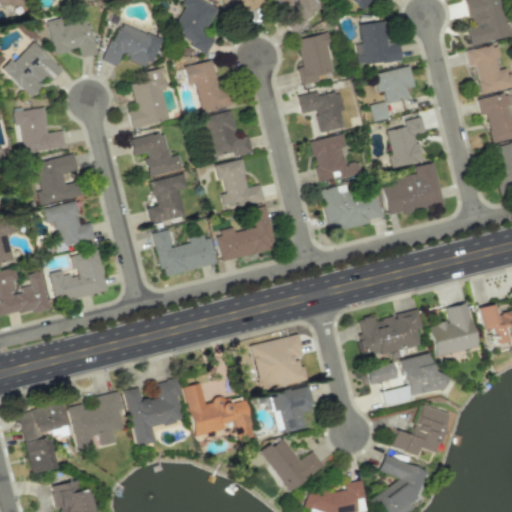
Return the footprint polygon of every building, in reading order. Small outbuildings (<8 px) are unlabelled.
[(203,54),(211,38),(200,33),(213,8),(197,0),(183,0),(167,31),(189,42),(187,46),(203,54)] [(462,0),(469,27),(464,28),(467,45),(507,36),(499,0),(462,0)] [(93,54),(85,19),(59,25),(57,17),(42,20),(45,30),(43,30),(49,54),(75,48),(77,57),(93,54)] [(100,61),(113,66),(119,52),(126,55),(124,59),(145,68),(157,38),(116,21),(100,61)] [(398,59),(395,42),(384,43),(381,21),(356,24),(358,43),(353,44),(355,64),(398,59)] [(293,39),(299,65),(294,66),(298,84),(323,79),(322,73),(329,72),(324,45),(326,45),(324,32),(293,39)] [(58,69),(27,40),(0,69),(0,71),(26,96),(44,77),(48,81),(58,69)] [(510,87),(506,67),(495,69),(493,58),(497,57),(495,44),(462,51),(465,67),(472,65),(477,94),(510,87)] [(192,83),(198,112),(222,107),(211,59),(180,66),(184,85),(192,83)] [(410,86),(406,65),(370,74),(374,92),(380,91),(383,103),(405,98),(403,88),(410,86)] [(165,120),(159,90),(162,90),(157,67),(141,71),(143,80),(127,83),(132,109),(124,111),(128,128),(165,120)] [(316,132),(340,127),(337,111),(340,110),(337,91),(313,96),(312,92),(294,95),(298,113),(311,110),(316,132)] [(474,99),(477,115),(482,114),(488,142),(511,137),(511,122),(507,123),(504,107),(508,106),(505,92),(474,99)] [(43,132),(40,107),(9,110),(11,125),(16,124),(19,153),(61,148),(59,130),(43,132)] [(248,153),(244,135),(233,137),(228,110),(202,115),(210,160),(248,153)] [(418,161),(412,134),(420,132),(417,117),(400,120),(401,126),(381,131),(390,167),(418,161)] [(178,170),(175,154),(166,156),(161,133),(127,139),(130,154),(140,153),(145,176),(178,170)] [(315,181),(358,173),(356,162),(342,164),(339,147),(342,146),(340,134),(307,140),(315,181)] [(495,194),(511,190),(511,151),(511,143),(487,147),(495,194)] [(260,200),(257,184),(244,187),(238,158),(211,164),(214,180),(219,179),(222,193),(218,194),(220,208),(260,200)] [(439,204),(431,162),(411,166),(413,175),(378,182),(385,215),(439,204)] [(147,223),(181,216),(175,189),(183,188),(180,174),(147,180),(152,206),(143,208),(147,223)] [(380,219),(373,187),(344,194),(342,184),(316,190),(325,230),(380,219)] [(39,208),(42,222),(50,220),(55,240),(50,241),(53,252),(65,249),(64,244),(90,239),(87,222),(76,224),(71,201),(39,208)] [(218,260),(271,249),(262,206),(244,210),(248,228),(231,231),(230,226),(212,230),(218,260)] [(4,234),(10,233),(7,215),(0,216),(0,265),(10,264),(4,234)] [(213,264),(207,234),(185,238),(186,242),(169,246),(166,229),(149,232),(159,276),(213,264)] [(104,291),(95,249),(66,255),(69,269),(73,268),(74,274),(59,276),(58,270),(45,272),(51,302),(104,291)] [(0,316),(45,307),(37,270),(24,273),(26,285),(16,287),(12,267),(0,269),(0,316)] [(511,297),(509,298),(511,310),(492,314),(490,304),(474,307),(479,330),(487,328),(490,344),(502,341),(501,334),(511,331),(511,297)] [(473,347),(463,302),(441,307),(444,320),(424,325),(431,356),(473,347)] [(415,346),(412,329),(418,328),(414,308),(390,313),(390,316),(372,320),(371,315),(352,319),(360,357),(415,346)] [(247,344),(256,390),(302,380),(297,357),(299,357),(294,334),(247,344)] [(396,360),(402,385),(378,391),(381,406),(408,399),(407,395),(439,387),(436,376),(431,376),(425,353),(396,360)] [(366,384),(391,377),(389,367),(363,373),(366,384)] [(132,446),(151,442),(148,427),(179,420),(174,396),(177,395),(173,378),(154,382),(156,396),(138,400),(135,387),(120,390),(132,446)] [(190,436),(220,429),(219,422),(227,420),(231,440),(247,437),(238,395),(201,403),(197,382),(179,386),(190,436)] [(301,427),(298,412),(307,410),(302,386),(265,393),(269,411),(275,409),(280,432),(301,427)] [(64,404),(74,452),(94,448),(93,447),(111,443),(109,430),(119,428),(115,410),(119,409),(116,393),(64,404)] [(27,473),(50,468),(43,430),(63,426),(59,403),(15,412),(27,473)] [(387,448),(413,455),(415,448),(433,453),(444,412),(417,404),(409,434),(392,430),(387,448)] [(256,450),(265,444),(267,447),(280,437),(296,459),(309,449),(321,465),(285,491),(256,450)] [(366,499),(374,511),(399,511),(405,508),(407,502),(413,498),(423,470),(381,455),(377,468),(390,473),(395,479),(366,499)] [(307,484),(299,507),(312,511),(354,511),(351,499),(361,497),(358,479),(341,483),(342,489),(328,492),(307,484)] [(85,489),(77,491),(74,480),(48,485),(53,511),(88,511),(89,511),(85,489)]
